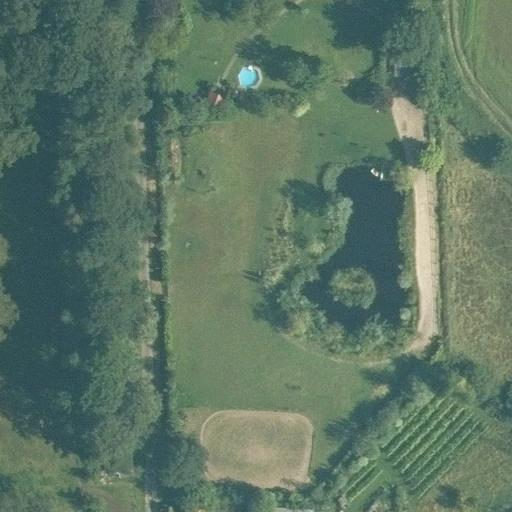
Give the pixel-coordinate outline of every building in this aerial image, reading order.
[(177,17),(166,17),(166,28),(178,28),(177,17)] [(422,36),(420,20),(398,23),(400,39),(422,36)] [(101,477),(118,476),(131,475),(130,455),(101,457),(101,477)] [(217,511),(230,511),(240,511),(241,502),(218,500),(217,511)] [(202,511),(202,503),(179,504),(179,511),(202,511)] [(304,511),(305,506),(303,506),(264,503),(262,511),(304,511)]
